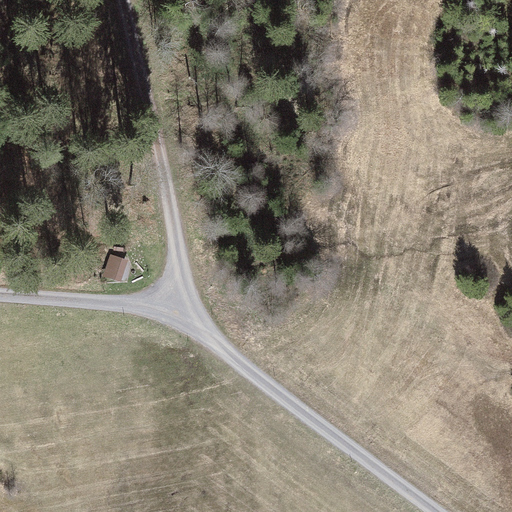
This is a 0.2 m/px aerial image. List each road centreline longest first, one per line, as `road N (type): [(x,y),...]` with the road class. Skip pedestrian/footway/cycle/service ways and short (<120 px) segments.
road 1 (track): [(194,311),(121,0)]
road 2 (track): [(431,511),(194,311)]
road 3 (track): [(0,288),(85,292),(194,311)]
